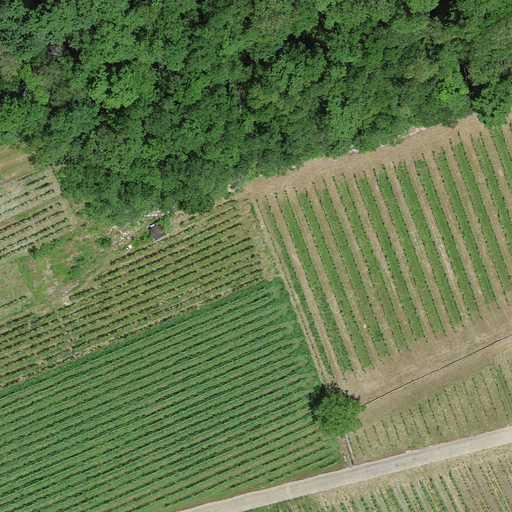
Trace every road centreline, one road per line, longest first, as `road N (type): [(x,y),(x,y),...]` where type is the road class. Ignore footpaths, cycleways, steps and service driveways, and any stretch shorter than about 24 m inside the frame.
road 1 (track): [(511,436),(200,511)]
road 2 (unclassified): [(0,65),(106,0)]
